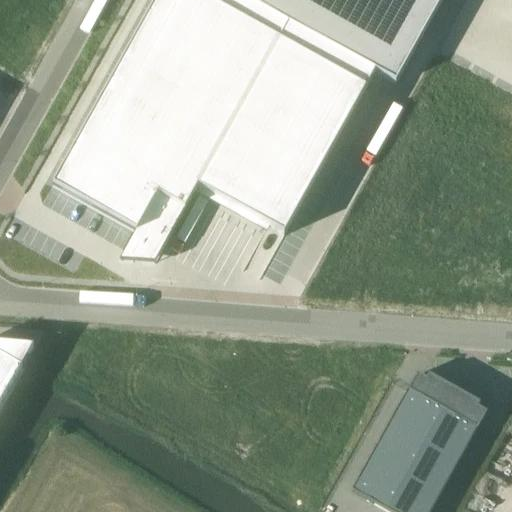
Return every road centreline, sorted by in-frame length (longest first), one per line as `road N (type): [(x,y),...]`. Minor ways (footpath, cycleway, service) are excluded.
road 1 (unclassified): [(511,339),(0,300)]
road 2 (unclassified): [(0,166),(92,0)]
